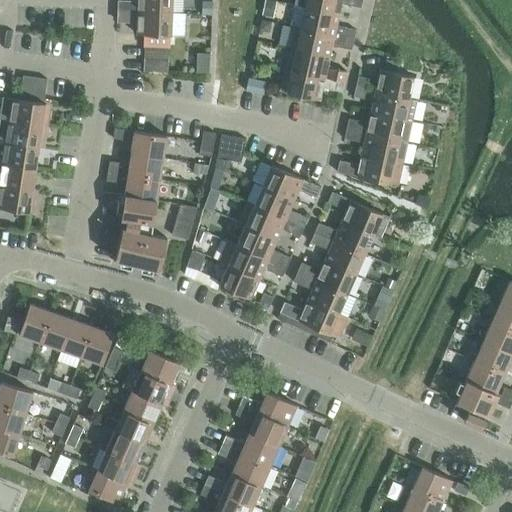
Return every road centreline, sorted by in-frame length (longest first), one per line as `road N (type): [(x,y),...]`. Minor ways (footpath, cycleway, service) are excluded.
road 1 (track): [(511,113),(325,511)]
road 2 (residential): [(511,459),(234,333)]
road 3 (residential): [(335,144),(99,95)]
road 4 (residential): [(154,511),(234,333)]
road 5 (residential): [(70,272),(99,95)]
road 6 (residential): [(70,272),(166,300),(234,333)]
road 7 (residential): [(100,76),(4,60),(7,0)]
